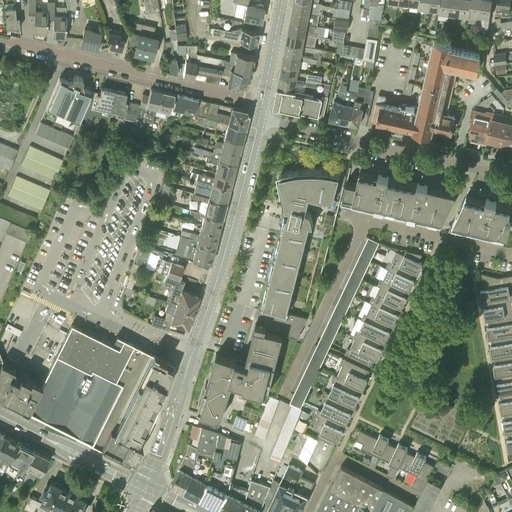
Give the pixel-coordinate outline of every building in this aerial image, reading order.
[(46,32),(47,27),(47,10),(35,9),(35,0),(28,0),(27,22),(34,23),(33,31),(40,32),(40,33),(44,33),(45,32),(46,32)] [(66,0),(69,8),(74,10),(77,3),(75,0),(66,0)] [(105,0),(108,8),(116,6),(114,0),(105,0)] [(143,0),(145,12),(159,10),(157,0),(143,0)] [(171,0),(175,29),(176,40),(189,39),(189,38),(183,0),(171,0)] [(242,17),(243,17),(243,18),(261,21),(263,7),(248,4),(249,0),(235,0),(236,3),(244,4),(242,17)] [(322,15),(323,9),(325,9),(326,4),(323,4),(323,3),(318,2),(318,4),(296,0),(294,0),(292,9),(310,13),(314,14),(314,13),(319,14),(322,15)] [(339,6),(339,8),(350,10),(352,1),(347,0),(339,0),(339,2),(339,6)] [(370,0),(371,0),(370,8),(363,7),(364,8),(362,15),(370,16),(381,18),(383,4),(377,3),(377,0),(370,0)] [(419,0),(419,6),(418,6),(418,8),(428,10),(429,0),(419,0)] [(429,0),(428,10),(438,11),(439,11),(440,0),(429,0)] [(450,0),(440,0),(439,11),(438,11),(438,13),(448,14),(450,0)] [(450,0),(448,14),(459,16),(460,0),(450,0)] [(460,0),(459,16),(469,17),(469,15),(471,0),(460,0)] [(471,0),(469,15),(479,16),(481,0),(471,0)] [(481,0),(479,16),(478,26),(479,26),(480,27),(480,28),(481,29),(482,30),(483,30),(484,30),(485,29),(486,28),(487,27),(488,27),(491,0),(481,0)] [(511,15),(511,1),(510,2),(510,0),(496,0),(495,12),(508,14),(508,16),(511,15)] [(47,10),(47,27),(53,27),(52,36),(59,36),(59,37),(63,37),(64,36),(65,36),(66,14),(54,14),(55,2),(47,1),(47,10)] [(350,10),(339,8),(339,6),(334,6),(333,14),(349,18),(350,10)] [(15,7),(4,7),(6,28),(20,27),(19,19),(16,19),(15,7)] [(290,20),(317,25),(318,19),(319,14),(314,13),(314,14),(310,13),(292,9),(290,20)] [(334,29),(346,31),(347,31),(348,19),(336,17),(334,29)] [(323,37),(325,27),(317,25),(290,20),(288,32),(317,37),(317,36),(323,37)] [(511,20),(500,22),(501,28),(511,26),(511,20)] [(132,30),(129,41),(136,43),(134,52),(152,56),(157,36),(153,35),(155,26),(134,21),(132,30)] [(100,48),(101,42),(100,41),(102,31),(85,27),(81,44),(100,48)] [(122,30),(109,27),(107,38),(111,39),(109,46),(121,49),(124,38),(120,36),(122,30)] [(213,28),(211,35),(256,43),(259,31),(241,27),(240,28),(231,29),(230,30),(213,27),(213,28)] [(170,40),(165,41),(167,64),(165,74),(175,76),(177,66),(176,57),(173,57),(172,49),(177,49),(177,45),(177,44),(176,40),(175,29),(175,30),(169,30),(170,40)] [(315,47),(317,37),(288,32),(286,42),(315,47)] [(345,34),(333,32),(332,39),(339,40),(344,41),(345,34)] [(375,50),(376,45),(377,39),(367,37),(366,43),(365,48),(360,47),(357,57),(374,60),(375,50)] [(457,66),(476,70),(480,53),(450,46),(451,43),(434,39),(419,107),(403,104),(402,108),(384,104),(385,100),(386,97),(379,96),(379,94),(378,94),(373,120),(423,131),(422,134),(433,137),(435,128),(451,132),(454,115),(440,112),(442,105),(447,106),(457,66)] [(284,53),(302,56),(303,50),(321,54),(322,49),(315,47),(286,42),(284,53)] [(186,44),(177,44),(177,45),(177,49),(178,54),(186,53),(186,44)] [(196,62),(197,53),(197,44),(196,44),(188,44),(187,44),(187,53),(190,53),(191,61),(186,60),(183,75),(194,77),(196,62)] [(506,51),(494,53),(495,60),(495,64),(507,63),(506,51)] [(234,60),(211,56),(209,64),(251,72),(254,55),(236,52),(234,60)] [(305,68),(307,62),(317,64),(318,59),(302,56),(284,53),(282,63),(299,66),(299,67),(305,68)] [(196,62),(194,77),(218,83),(220,72),(230,72),(227,85),(237,87),(250,79),(251,72),(209,64),(196,62)] [(282,63),(280,75),(317,82),(321,83),(322,76),(299,71),(299,67),(299,66),(282,63)] [(505,64),(495,65),(496,74),(506,72),(505,64)] [(67,80),(59,77),(44,112),(77,126),(81,117),(89,100),(91,92),(91,91),(84,88),(82,82),(83,79),(83,78),(82,78),(81,77),(80,76),(78,75),(77,75),(76,75),(75,75),(73,78),(67,80)] [(278,86),(295,90),(295,89),(305,92),(306,86),(316,88),(317,82),(280,75),(278,86)] [(338,120),(345,91),(345,89),(346,89),(348,81),(342,80),(341,83),(341,82),(337,100),(334,100),(330,118),(338,120)] [(314,95),(314,94),(305,92),(295,89),(295,90),(278,86),(274,104),(280,106),(279,107),(319,116),(323,117),(328,96),(323,95),(322,97),(314,95)] [(358,86),(357,91),(356,91),(356,94),(349,123),(359,125),(363,107),(360,106),(360,103),(361,104),(362,100),(371,102),(374,90),(370,89),(370,88),(358,86)] [(89,100),(81,117),(91,119),(91,115),(100,117),(100,115),(102,107),(109,109),(114,90),(101,87),(99,94),(96,93),(91,92),(89,100)] [(139,104),(140,104),(140,106),(145,108),(146,106),(151,107),(148,113),(146,112),(144,119),(149,122),(151,123),(156,111),(158,108),(162,91),(150,88),(148,95),(142,93),(139,104)] [(338,120),(349,123),(356,94),(356,91),(349,89),(346,89),(345,89),(345,91),(338,120)] [(506,98),(511,97),(504,89),(501,92),(504,96),(506,98)] [(140,104),(139,104),(125,100),(126,93),(114,90),(109,109),(117,111),(116,116),(136,121),(139,106),(140,106),(140,104)] [(169,112),(172,103),(174,93),(162,91),(158,108),(156,111),(165,113),(165,114),(168,115),(169,112)] [(188,113),(194,114),(198,99),(176,94),(172,114),(186,118),(187,113),(188,113)] [(198,115),(200,116),(204,100),(198,99),(194,114),(198,115)] [(206,117),(207,112),(210,102),(204,100),(200,116),(206,117)] [(214,119),(228,123),(245,127),(249,114),(247,110),(232,107),(229,118),(207,112),(206,117),(214,119)] [(486,113),(475,110),(471,125),(489,129),(493,112),(486,110),(486,113)] [(487,138),(487,139),(496,141),(502,114),(493,112),(489,129),(487,138)] [(496,141),(505,143),(511,116),(502,114),(496,141)] [(197,121),(226,128),(224,136),(242,140),(245,127),(228,123),(214,119),(206,117),(200,116),(198,115),(197,121)] [(53,127),(40,121),(35,132),(48,138),(53,127)] [(479,137),(487,138),(489,129),(471,125),(470,131),(473,131),(471,139),(478,141),(479,137)] [(73,136),(59,130),(55,141),(68,147),(73,136)] [(216,140),(214,145),(239,152),(242,140),(224,136),(222,141),(216,140)] [(141,141),(138,149),(144,151),(147,144),(141,141)] [(8,157),(12,147),(7,144),(3,154),(8,157)] [(35,147),(29,144),(25,154),(30,157),(35,147)] [(194,151),(199,153),(236,163),(239,152),(214,145),(213,150),(195,146),(194,151)] [(8,157),(13,159),(17,149),(12,147),(8,157)] [(36,159),(40,149),(35,147),(30,157),(36,159)] [(42,162),(46,152),(40,149),(36,159),(42,162)] [(42,162),(47,164),(52,154),(46,152),(42,162)] [(217,163),(214,172),(232,176),(236,163),(199,153),(198,158),(217,163)] [(0,161),(0,165),(4,167),(8,157),(3,154),(0,161)] [(21,164),(26,166),(30,157),(25,154),(21,164)] [(52,154),(47,164),(53,167),(58,157),(52,154)] [(8,157),(4,167),(9,169),(13,159),(8,157)] [(32,169),(36,159),(30,157),(26,166),(32,169)] [(58,157),(53,167),(58,169),(63,159),(58,157)] [(36,159),(32,169),(37,172),(42,162),(36,159)] [(47,164),(42,162),(37,172),(43,174),(47,164)] [(43,174),(49,177),(53,167),(47,164),(43,174)] [(58,169),(53,167),(49,177),(54,179),(58,169)] [(264,306),(282,311),(287,312),(309,223),(312,224),(313,224),(311,214),(310,212),(308,211),(306,210),(306,211),(305,211),(309,195),(333,201),(340,172),(333,171),(327,170),(322,169),(315,169),(311,169),(306,169),(299,169),(292,171),(288,172),(281,173),(280,174),(279,174),(278,175),(278,177),(277,178),(278,179),(283,206),(284,206),(282,211),(283,212),(286,213),(285,216),(284,216),(282,225),(281,224),(281,225),(280,227),(279,228),(279,229),(279,230),(278,232),(278,233),(279,234),(280,234),(276,250),(275,250),(275,249),(274,251),(273,252),(273,253),(272,254),(272,256),(272,257),(272,258),(272,260),(273,260),(269,275),(268,275),(268,276),(267,277),(266,278),(266,279),(266,281),(266,282),(266,283),(266,285),(267,285),(263,300),(262,300),(261,301),(261,302),(260,303),(260,304),(259,305),(259,306),(264,307),(264,306)] [(202,181),(230,188),(232,176),(214,172),(213,177),(198,173),(197,179),(198,179),(202,181)] [(397,209),(403,180),(388,176),(378,174),(378,175),(380,175),(379,180),(374,179),(374,177),(359,173),(356,184),(346,182),(342,196),(363,201),(362,204),(365,205),(365,204),(364,204),(365,201),(374,203),(374,206),(373,206),(373,207),(386,210),(386,206),(395,208),(395,212),(396,212),(397,209)] [(12,184),(17,186),(21,177),(16,175),(12,184)] [(23,189),(27,180),(21,177),(17,186),(23,189)] [(208,196),(226,201),(230,188),(202,181),(198,179),(196,185),(201,186),(199,193),(208,196)] [(28,192),(32,182),(27,180),(23,189),(28,192)] [(403,180),(397,209),(406,211),(405,214),(418,217),(418,216),(417,216),(418,213),(428,216),(427,219),(426,218),(426,219),(428,220),(429,216),(443,219),(454,195),(430,189),(429,192),(424,191),(425,185),(428,186),(428,185),(418,183),(403,180)] [(34,194),(38,185),(32,182),(28,192),(34,194)] [(17,186),(12,184),(8,193),(13,196),(17,186)] [(38,185),(34,194),(40,197),(44,187),(38,185)] [(18,198),(23,189),(17,186),(13,196),(18,198)] [(44,187),(40,197),(45,199),(49,190),(44,187)] [(23,189),(18,198),(24,201),(28,192),(23,189)] [(159,199),(166,201),(169,192),(162,190),(159,199)] [(24,201),(30,203),(34,194),(28,192),(24,201)] [(193,199),(201,201),(198,211),(204,213),(222,218),(226,201),(208,196),(199,193),(195,192),(193,199)] [(40,197),(34,194),(30,203),(36,206),(40,197)] [(40,197),(36,206),(41,208),(45,199),(40,197)] [(494,231),(505,233),(511,204),(496,201),(486,198),(486,199),(488,200),(487,205),(481,204),(482,201),(465,197),(453,221),(471,226),(470,229),(472,230),(472,229),(472,226),(482,228),(482,231),(481,231),(481,232),(493,234),(494,231)] [(0,215),(3,217),(9,205),(3,203),(0,209),(0,215)] [(9,220),(15,208),(9,205),(3,217),(5,218),(9,220)] [(15,222),(20,210),(15,208),(9,220),(11,221),(15,222)] [(200,215),(203,216),(200,227),(218,232),(222,218),(204,213),(198,211),(191,209),(189,215),(199,218),(200,215)] [(20,225),(26,213),(20,210),(15,222),(16,223),(20,225)] [(26,228),(32,215),(26,213),(20,225),(21,225),(26,228)] [(27,228),(32,230),(38,218),(32,215),(26,228),(27,228)] [(5,218),(1,228),(6,231),(11,221),(9,220),(5,218)] [(15,222),(11,221),(6,231),(6,232),(11,234),(16,223),(15,222)] [(16,223),(11,234),(17,237),(21,225),(20,225),(16,223)] [(21,225),(17,237),(22,239),(27,228),(26,228),(21,225)] [(180,234),(191,237),(215,244),(218,232),(200,227),(198,233),(190,232),(181,229),(181,232),(173,230),(172,232),(180,234)] [(27,228),(22,239),(27,241),(32,230),(27,228)] [(372,251),(377,241),(367,236),(362,246),(372,251)] [(215,244),(191,237),(189,248),(192,249),(192,251),(194,252),(192,258),(210,263),(215,244)] [(147,249),(141,247),(137,259),(143,261),(147,249)] [(418,261),(422,254),(406,250),(404,255),(396,252),(391,262),(388,261),(385,267),(388,269),(410,279),(410,278),(414,271),(417,272),(422,263),(418,261)] [(159,255),(150,252),(145,266),(154,270),(159,255)] [(171,261),(166,274),(179,279),(183,266),(171,261)] [(377,285),(380,286),(402,296),(406,288),(409,290),(414,280),(410,278),(410,279),(388,269),(383,280),(380,278),(377,285)] [(482,300),(486,299),(486,298),(510,294),(508,282),(511,281),(511,274),(498,277),(481,273),(484,289),(480,289),(482,300)] [(170,302),(194,311),(197,302),(195,301),(198,295),(194,294),(194,293),(188,291),(182,288),(184,281),(166,275),(163,283),(171,286),(166,301),(168,302),(168,301),(170,302)] [(134,289),(127,287),(126,286),(123,293),(131,296),(134,289)] [(369,302),(372,303),(394,314),(394,313),(398,305),(401,307),(405,297),(402,296),(380,286),(375,297),(372,296),(369,302)] [(486,319),(489,318),(489,317),(511,313),(511,307),(511,301),(511,300),(511,293),(510,294),(486,298),(486,299),(487,307),(484,308),(486,319)] [(151,323),(168,329),(171,321),(178,323),(183,325),(184,324),(187,326),(189,319),(191,320),(194,311),(170,302),(168,301),(168,302),(165,310),(167,311),(164,317),(154,314),(151,323)] [(361,319),(364,320),(386,331),(386,330),(389,322),(393,324),(397,314),(394,313),(394,314),(372,303),(366,314),(364,313),(361,319)] [(301,331),(300,331),(307,317),(307,316),(289,312),(288,317),(281,315),(282,311),(264,306),(259,324),(258,328),(255,327),(256,322),(245,363),(236,360),(221,355),(216,353),(212,363),(213,363),(207,381),(206,381),(200,400),(201,400),(198,410),(201,411),(200,412),(216,418),(216,416),(221,418),(233,380),(244,384),(243,387),(268,393),(283,334),(298,338),(302,331),(301,331)] [(257,306),(254,318),(259,319),(262,307),(257,306)] [(489,337),(492,337),(492,336),(511,332),(511,313),(489,317),(489,318),(491,326),(487,327),(489,337)] [(353,336),(355,337),(377,348),(378,347),(381,340),(385,341),(389,331),(386,330),(386,331),(364,320),(358,331),(356,330),(353,336)] [(18,334),(20,328),(6,322),(3,328),(18,334)] [(0,389),(3,391),(1,394),(8,398),(7,401),(11,403),(17,406),(45,420),(91,443),(121,383),(115,379),(133,343),(123,338),(119,347),(80,328),(67,333),(67,332),(41,384),(20,374),(18,378),(12,375),(15,368),(2,361),(0,364),(0,389)] [(511,332),(492,336),(492,337),(494,345),(490,345),(492,355),(492,356),(496,355),(511,351),(511,332)] [(373,357),(376,358),(381,349),(378,347),(377,348),(355,337),(350,348),(348,347),(345,353),(369,365),(373,357)] [(121,383),(91,443),(128,461),(131,455),(135,458),(152,423),(160,405),(166,387),(174,365),(174,364),(173,363),(158,356),(157,357),(146,352),(147,350),(133,343),(115,379),(121,383)] [(495,375),(499,374),(499,373),(511,371),(511,351),(496,355),(497,363),(493,364),(495,375)] [(367,379),(363,377),(367,369),(343,357),(340,364),(342,365),(337,376),(359,386),(359,387),(362,388),(367,379)] [(511,371),(499,373),(499,374),(500,382),(497,383),(499,393),(502,393),(502,392),(511,390),(511,371)] [(332,381),(334,382),(329,393),(351,403),(351,404),(354,406),(359,396),(355,394),(359,387),(359,386),(337,376),(335,374),(332,381)] [(502,412),(505,412),(505,411),(511,409),(511,390),(502,392),(502,393),(504,401),(500,402),(502,412)] [(324,398),(326,399),(321,410),(343,420),(343,421),(346,423),(351,413),(347,412),(351,404),(351,403),(329,393),(327,392),(324,398)] [(304,398),(295,394),(290,404),(299,408),(304,398)] [(267,400),(277,404),(279,399),(269,395),(267,400)] [(265,405),(276,409),(277,404),(267,400),(265,405)] [(241,413),(256,418),(259,409),(244,404),(241,413)] [(264,410),(274,413),(276,409),(265,405),(264,410)] [(292,405),(290,410),(300,414),(302,410),(292,405)] [(313,427),(321,431),(318,437),(332,443),(334,438),(338,440),(342,430),(339,429),(343,421),(343,420),(321,410),(318,409),(315,415),(318,416),(313,427)] [(505,431),(509,430),(508,429),(511,428),(511,409),(505,411),(505,412),(507,420),(503,420),(505,430),(505,431)] [(262,415),(272,418),(274,413),(264,410),(262,415)] [(300,414),(290,410),(288,415),(298,419),(300,414)] [(244,428),(248,418),(236,414),(233,424),(244,428)] [(260,419),(270,423),(272,418),(262,415),(260,419)] [(288,415),(286,420),(296,424),(298,419),(288,415)] [(258,424),(268,428),(270,423),(260,419),(258,424)] [(302,431),(306,423),(299,419),(295,428),(302,431)] [(286,420),(284,424),(294,428),(296,424),(286,420)] [(257,429),(267,433),(268,428),(258,424),(257,429)] [(284,424),(282,429),(292,433),(294,428),(284,424)] [(198,497),(206,481),(218,432),(202,428),(202,426),(199,439),(192,473),(184,490),(198,497)] [(267,433),(257,429),(255,434),(265,438),(267,433)] [(282,429),(280,434),(290,438),(292,433),(282,429)] [(361,448),(380,457),(387,442),(389,438),(380,434),(378,438),(360,429),(356,439),(363,442),(361,448)] [(220,508),(221,509),(229,493),(231,484),(230,484),(241,441),(232,437),(218,432),(206,481),(198,497),(220,508)] [(290,438),(280,434),(278,438),(288,443),(290,438)] [(308,462),(318,438),(307,434),(297,458),(308,462)] [(0,474),(4,469),(12,459),(11,458),(19,442),(3,435),(0,441),(0,474)] [(184,490),(192,473),(199,439),(194,438),(193,445),(189,443),(187,451),(179,468),(180,469),(172,484),(184,490)] [(278,438),(276,443),(286,447),(288,443),(278,438)] [(23,465),(24,466),(24,465),(25,465),(33,450),(19,442),(11,458),(12,459),(4,469),(14,476),(23,465)] [(398,466),(399,466),(406,451),(408,447),(398,442),(396,447),(387,442),(380,457),(392,463),(387,474),(393,477),(398,466)] [(286,447),(276,443),(274,448),(284,452),(286,447)] [(274,448),(272,452),(282,457),(284,452),(274,448)] [(39,474),(44,466),(49,458),(33,450),(25,465),(24,465),(24,466),(28,468),(26,472),(27,472),(24,478),(30,482),(35,472),(39,474)] [(411,485),(421,490),(427,477),(433,465),(424,460),(426,456),(417,451),(415,455),(406,451),(399,466),(409,471),(404,480),(412,483),(411,485)] [(282,457),(272,452),(270,457),(281,461),(282,457)] [(451,465),(441,460),(439,459),(435,467),(447,473),(451,465)] [(273,478),(270,485),(273,486),(271,488),(260,510),(263,511),(299,511),(301,508),(302,508),(302,507),(303,506),(303,505),(303,504),(309,491),(313,483),(299,477),(303,470),(289,463),(281,481),(280,480),(279,481),(273,478)] [(370,511),(383,487),(350,470),(341,465),(316,511),(370,511)] [(506,478),(503,472),(498,475),(501,481),(506,478)] [(501,482),(497,474),(491,486),(491,487),(501,482)] [(427,511),(442,485),(428,477),(421,490),(414,504),(383,487),(370,511),(427,511)] [(273,486),(270,485),(251,478),(248,488),(250,489),(247,502),(241,511),(259,511),(260,510),(271,488),(273,486)] [(24,506),(34,511),(37,506),(48,511),(58,511),(59,511),(69,490),(52,482),(49,487),(46,485),(41,494),(44,496),(41,500),(30,495),(24,506)] [(221,509),(227,511),(241,511),(247,502),(250,489),(248,488),(231,484),(229,493),(221,509)] [(83,511),(88,504),(84,502),(86,499),(69,490),(59,511),(83,511)] [(503,511),(511,511),(511,504),(509,499),(509,498),(508,498),(507,496),(497,500),(499,503),(503,511)] [(490,511),(484,499),(479,510),(479,511),(490,511)] [(493,506),(495,511),(503,511),(499,503),(493,506)]
